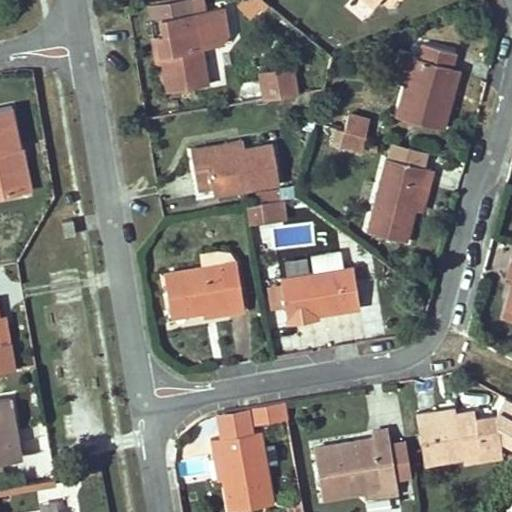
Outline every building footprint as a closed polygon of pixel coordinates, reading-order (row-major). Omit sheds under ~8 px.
[(151,19),(196,11),(194,0),(155,0),(148,1),(151,19)] [(265,0),(235,0),(249,16),(266,1),(265,0)] [(223,6),(196,11),(201,46),(220,43),(227,32),(223,6)] [(151,19),(153,34),(159,34),(163,61),(168,89),(207,83),(201,46),(196,11),(151,19)] [(157,62),(163,61),(159,34),(153,34),(157,62)] [(419,56),(413,54),(405,83),(397,114),(443,127),(451,94),(444,92),(452,64),(456,50),(423,42),(419,56)] [(393,79),(405,83),(413,54),(401,51),(393,79)] [(296,92),(292,64),(274,68),(275,77),(261,80),(264,97),(296,92)] [(459,66),(452,64),(444,92),(451,94),(459,66)] [(274,68),(260,70),(261,80),(275,77),(274,68)] [(0,192),(22,188),(14,144),(19,143),(12,104),(0,106),(0,192)] [(344,128),(366,133),(370,117),(349,111),(344,128)] [(323,137),(341,142),(344,128),(327,124),(323,137)] [(344,128),(341,142),(362,148),(366,133),(344,128)] [(207,143),(209,153),(245,146),(243,137),(207,143)] [(212,182),(214,192),(280,180),(274,141),(245,146),(209,153),(207,143),(191,146),(198,185),(212,182)] [(22,142),(19,143),(14,144),(22,188),(31,186),(22,142)] [(386,154),(366,229),(407,239),(416,206),(423,181),(428,183),(432,167),(386,154)] [(428,183),(423,181),(416,206),(422,207),(428,183)] [(282,212),(280,196),(247,202),(250,217),(282,212)] [(64,234),(74,232),(72,217),(62,218),(64,234)] [(202,265),(238,259),(231,249),(218,247),(200,250),(202,265)] [(311,265),(341,262),(340,248),(310,251),(311,265)] [(171,313),(203,308),(229,304),(230,310),(245,308),(238,259),(202,265),(165,271),(171,313)] [(354,264),(282,275),(288,321),(309,318),(309,314),(318,312),(360,306),(354,264)] [(231,318),(230,310),(229,304),(203,308),(205,321),(231,318)] [(6,313),(0,314),(0,324),(3,343),(11,341),(6,313)] [(11,395),(0,397),(0,458),(21,454),(11,395)] [(511,441),(511,398),(505,395),(495,413),(497,413),(500,435),(511,441)] [(248,405),(250,423),(287,417),(285,399),(248,405)] [(425,461),(463,455),(482,452),(481,445),(501,442),(497,413),(476,416),(475,409),(456,412),(438,414),(437,409),(416,411),(425,461)] [(372,429),(373,436),(314,446),(321,496),(364,489),(365,495),(398,490),(388,426),(372,429)] [(213,452),(215,452),(220,451),(225,477),(230,508),(272,501),(265,463),(262,442),(260,428),(210,437),(213,452)] [(267,442),(262,442),(265,463),(271,462),(267,442)] [(502,454),(501,442),(481,445),(482,452),(463,455),(463,460),(502,454)] [(225,477),(220,451),(215,452),(219,478),(225,477)]
